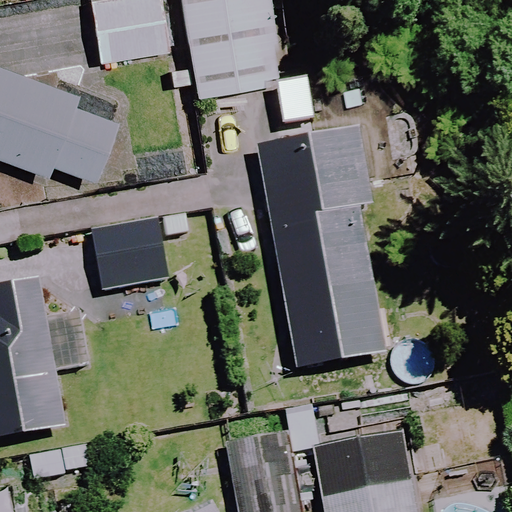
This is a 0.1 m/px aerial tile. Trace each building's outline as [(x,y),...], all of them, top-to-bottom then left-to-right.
[(164,55),(156,0),(105,0),(87,3),(95,65),(164,55)] [(276,86),(259,0),(175,0),(195,102),(276,86)] [(0,163),(42,179),(46,170),(90,186),(111,126),(67,110),(70,100),(0,74),(0,163)] [(366,212),(353,137),(262,153),(291,321),(371,308),(355,214),(366,212)] [(89,237),(100,295),(167,283),(156,225),(89,237)] [(0,444),(63,432),(52,375),(91,368),(84,328),(82,317),(43,324),(37,291),(0,298),(0,444)] [(412,511),(400,439),(317,454),(326,511),(412,511)] [(298,511),(280,442),(222,456),(236,511),(298,511)] [(10,511),(8,497),(0,498),(0,511),(10,511)]
